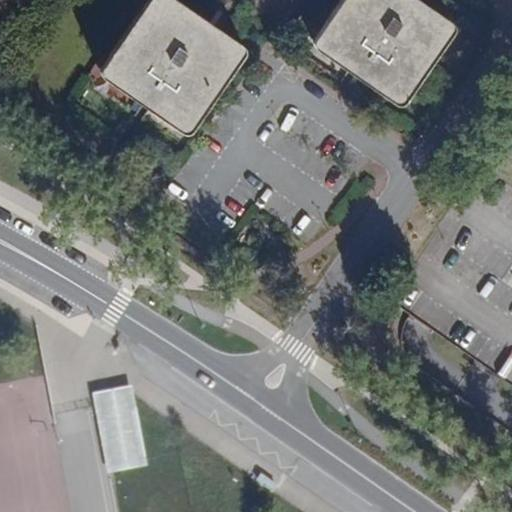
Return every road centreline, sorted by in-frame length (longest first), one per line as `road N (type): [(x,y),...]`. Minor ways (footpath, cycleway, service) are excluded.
road 1 (residential): [(511,51),(260,398)]
road 2 (residential): [(0,241),(260,398)]
road 3 (unknown): [(420,177),(311,87),(291,85),(206,187)]
road 4 (residential): [(260,398),(426,511)]
